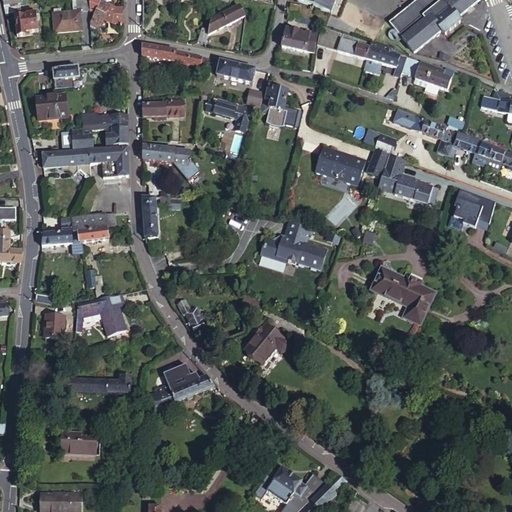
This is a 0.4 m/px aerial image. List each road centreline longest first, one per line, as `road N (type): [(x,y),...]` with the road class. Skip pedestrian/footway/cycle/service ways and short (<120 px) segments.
road 1 (residential): [(133,55),(135,230),(172,319),(232,392),(402,511)]
road 2 (residential): [(26,292),(35,216),(6,69)]
road 3 (residential): [(10,477),(26,292)]
road 4 (residential): [(264,62),(133,43)]
road 5 (residential): [(264,62),(389,102)]
road 6 (residential): [(133,55),(6,69)]
